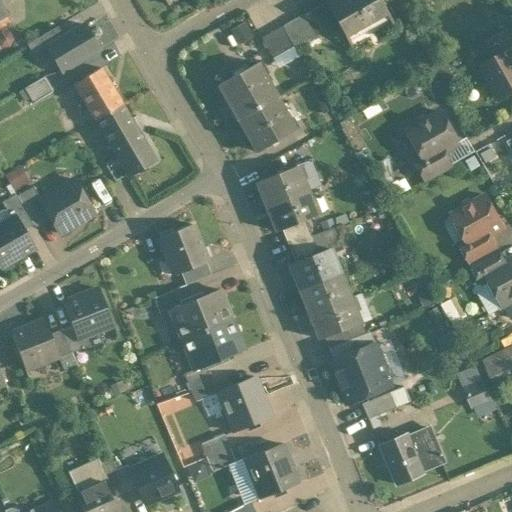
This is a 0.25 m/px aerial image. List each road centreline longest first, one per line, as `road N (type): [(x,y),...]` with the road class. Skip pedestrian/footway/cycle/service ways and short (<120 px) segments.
road 1 (residential): [(221,176),(362,511)]
road 2 (residential): [(221,176),(0,308)]
road 3 (residential): [(148,52),(221,176)]
